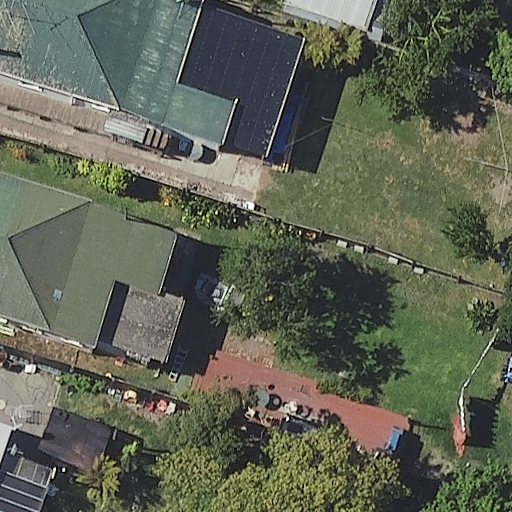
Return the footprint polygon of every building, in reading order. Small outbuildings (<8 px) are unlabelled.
[(0,0),(0,88),(124,128),(120,144),(160,157),(165,141),(268,173),(307,51),(146,0),(0,0)] [(307,0),(301,19),(406,52),(422,0),(307,0)] [(0,332),(146,378),(184,254),(0,197),(0,332)] [(291,449),(305,415),(245,389),(251,374),(218,360),(197,409),(291,449)] [(0,511),(48,511),(53,501),(29,493),(43,450),(0,434),(0,511)]
